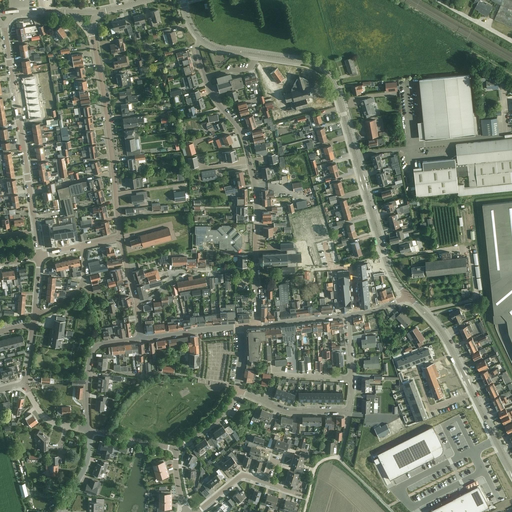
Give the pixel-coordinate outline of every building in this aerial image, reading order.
[(486,5),(479,1),(479,0),(475,0),(474,3),(477,5),(475,8),(479,10),(479,11),(481,12),(487,16),(492,7),(487,4),(486,5)] [(511,0),(491,0),(501,5),(494,19),(511,27),(511,0)] [(153,11),(150,12),(151,18),(148,18),(151,26),(154,25),(153,23),(161,20),(159,15),(160,15),(158,10),(153,11)] [(135,25),(145,22),(143,14),(136,16),(133,17),(135,25)] [(132,33),(132,30),(130,24),(126,25),(124,19),(112,23),(114,31),(127,28),(128,32),(129,35),(132,34),(133,35),(135,34),(135,32),(132,33)] [(17,28),(16,29),(17,35),(31,32),(37,31),(35,25),(30,26),(24,27),(23,28),(23,25),(22,25),(21,23),(17,24),(18,26),(16,26),(17,28)] [(59,39),(66,34),(63,30),(64,30),(61,26),(54,32),(53,34),(55,37),(57,36),(59,39)] [(170,29),(162,31),(163,35),(166,34),(169,44),(177,42),(175,35),(174,31),(171,32),(170,29)] [(26,40),(25,36),(32,35),(31,32),(17,35),(18,41),(26,40)] [(112,53),(124,51),(122,38),(115,39),(116,44),(110,45),(112,53)] [(178,60),(190,57),(188,50),(183,51),(176,53),(178,60)] [(70,68),(83,65),(81,53),(68,55),(69,61),(73,61),(73,65),(69,65),(70,68)] [(122,64),(127,63),(125,56),(118,58),(119,60),(113,62),(115,68),(122,67),(122,64)] [(180,67),(184,66),(192,64),(190,57),(178,60),(180,67)] [(356,71),(352,58),(345,60),(348,71),(349,70),(350,73),(356,71)] [(36,65),(22,67),(23,73),(31,72),(30,69),(37,68),(42,67),(41,64),(36,65)] [(184,66),(180,67),(182,73),(184,73),(185,76),(195,73),(192,64),(184,66)] [(74,77),(85,76),(84,67),(76,68),(77,74),(68,76),(67,74),(63,75),(63,80),(68,79),(74,78),(74,77)] [(294,68),(269,76),(274,94),(299,87),(294,68)] [(126,78),(126,75),(128,74),(127,69),(121,70),(121,73),(116,74),(117,80),(126,78)] [(187,77),(183,78),(184,82),(188,80),(190,87),(192,87),(198,85),(195,74),(192,75),(187,77)] [(217,78),(218,83),(230,79),(232,89),(237,88),(237,89),(238,88),(238,87),(243,86),(240,76),(232,79),(230,74),(217,78)] [(475,134),(469,74),(419,79),(425,139),(475,134)] [(253,90),(254,90),(249,75),(244,77),(246,85),(249,84),(250,88),(251,91),(253,90)] [(35,77),(24,79),(25,86),(36,84),(35,77)] [(76,85),(75,85),(76,89),(87,87),(86,80),(83,81),(83,77),(75,78),(76,85)] [(132,86),(131,81),(130,77),(126,78),(117,80),(118,85),(123,84),(124,87),(132,86)] [(497,79),(494,80),(493,78),(489,78),(490,80),(486,81),(487,89),(494,88),(494,89),(498,88),(497,79)] [(219,93),(232,89),(230,79),(218,83),(216,83),(219,93)] [(386,83),(386,92),(397,91),(397,82),(386,83)] [(36,84),(25,86),(26,92),(37,91),(36,84)] [(363,90),(362,85),(352,87),(352,91),(353,91),(354,94),(361,93),(360,91),(363,90)] [(126,103),(138,102),(140,101),(139,95),(131,96),(130,88),(126,89),(126,92),(119,93),(120,98),(125,97),(126,103)] [(88,91),(85,92),(84,89),(76,90),(76,91),(76,96),(73,96),(74,100),(72,100),(89,98),(88,91)] [(317,89),(292,96),(296,110),(308,106),(321,103),(317,89)] [(237,96),(239,95),(238,92),(236,93),(235,90),(226,93),(227,97),(230,96),(231,100),(238,98),(237,96)] [(37,91),(26,92),(27,99),(38,97),(37,91)] [(202,97),(200,98),(198,91),(191,93),(193,100),(194,100),(197,109),(204,107),(202,97)] [(38,97),(27,99),(28,105),(39,104),(38,97)] [(371,105),(371,103),(374,102),(373,98),(371,98),(360,101),(361,105),(362,105),(365,117),(370,116),(369,113),(372,112),(372,114),(376,113),(373,104),(371,105)] [(272,101),(264,103),(265,106),(265,107),(270,106),(268,107),(269,109),(271,109),(274,108),(272,101)] [(251,103),(247,105),(246,102),(238,104),(239,110),(252,106),(255,106),(254,104),(251,104),(251,103)] [(39,104),(28,105),(29,112),(40,110),(39,104)] [(122,116),(133,114),(133,112),(132,109),(129,110),(128,104),(121,105),(122,116)] [(78,108),(79,117),(91,115),(90,106),(78,108)] [(193,106),(187,108),(189,112),(191,118),(196,116),(193,106)] [(253,110),(253,109),(252,106),(239,110),(241,116),(255,112),(254,109),(253,110)] [(40,110),(29,112),(30,119),(41,117),(40,110)] [(219,123),(218,120),(217,114),(207,117),(209,122),(207,122),(206,124),(206,125),(206,126),(206,127),(207,128),(207,129),(208,130),(209,130),(209,131),(210,131),(211,131),(216,130),(218,130),(219,132),(222,131),(227,129),(223,121),(219,123)] [(246,124),(259,120),(258,117),(254,119),(253,115),(245,118),(246,124)] [(320,115),(308,118),(309,122),(310,121),(311,125),(312,127),(320,125),(320,122),(322,122),(320,115)] [(79,125),(93,122),(92,116),(84,118),(84,121),(79,121),(80,124),(79,124),(79,125)] [(137,127),(144,126),(143,116),(123,118),(124,127),(137,126),(137,127)] [(32,129),(46,127),(58,125),(57,119),(51,120),(51,124),(46,124),(46,125),(43,125),(43,126),(39,126),(39,123),(31,124),(32,129)] [(259,120),(246,124),(248,129),(256,127),(255,124),(260,122),(259,120)] [(368,138),(378,136),(375,120),(365,122),(368,138)] [(310,129),(305,130),(306,133),(312,132),(313,135),(314,137),(325,134),(323,128),(319,129),(319,126),(310,129)] [(125,138),(140,136),(140,133),(134,133),(133,129),(124,130),(125,138)] [(263,137),(265,136),(264,133),(263,134),(262,129),(252,131),(254,143),(264,141),(263,137)] [(78,139),(79,139),(95,137),(94,131),(86,132),(87,135),(82,136),(82,137),(78,138),(78,139)] [(222,147),(232,142),(229,134),(219,139),(222,147)] [(325,134),(314,137),(314,139),(317,139),(317,138),(318,137),(320,142),(327,140),(325,134)] [(134,155),(141,154),(140,148),(136,149),(135,138),(125,139),(127,152),(128,152),(128,155),(134,155)] [(378,145),(379,145),(379,146),(381,146),(381,145),(385,144),(384,140),(383,141),(382,138),(368,140),(369,146),(378,145)] [(470,187),(470,194),(511,189),(511,138),(465,143),(468,175),(470,187)] [(71,148),(70,140),(62,142),(63,146),(63,149),(71,148)] [(260,143),(255,145),(255,146),(257,155),(262,154),(263,155),(267,154),(266,153),(265,147),(270,146),(270,142),(264,143),(262,143),(262,145),(260,145),(260,143)] [(193,143),(184,145),(187,156),(196,153),(193,143)] [(457,176),(468,175),(465,143),(456,144),(457,155),(450,159),(423,162),(423,170),(414,171),(416,196),(458,192),(459,195),(470,194),(470,187),(464,187),(464,184),(458,185),(457,176)] [(82,153),(97,151),(96,145),(88,146),(89,149),(81,151),(82,153)] [(323,148),(318,149),(319,152),(320,155),(332,151),(330,145),(323,148)] [(225,155),(223,156),(223,162),(236,160),(235,150),(224,151),(225,155)] [(96,160),(96,157),(98,157),(97,151),(82,153),(82,156),(85,156),(90,155),(90,158),(86,158),(87,162),(96,160)] [(332,151),(320,155),(317,156),(318,158),(324,156),(323,155),(325,155),(326,160),(334,158),(332,151)] [(139,164),(138,160),(145,159),(144,154),(141,154),(134,155),(135,158),(128,159),(129,169),(133,168),(133,172),(140,171),(139,167),(141,167),(141,166),(141,165),(140,164),(139,164)] [(278,155),(275,155),(275,154),(268,155),(269,163),(274,163),(274,164),(279,163),(278,155)] [(373,162),(381,160),(380,154),(371,157),(373,162)] [(58,161),(59,166),(60,172),(61,178),(66,177),(67,177),(67,175),(66,171),(65,165),(64,157),(58,158),(58,159),(58,161)] [(196,158),(188,160),(189,168),(198,167),(196,158)] [(381,160),(373,162),(375,168),(383,166),(381,160)] [(84,171),(100,166),(99,161),(91,163),(92,165),(86,167),(86,170),(84,170),(84,171)] [(326,173),(337,170),(336,164),(328,166),(329,171),(328,171),(327,170),(325,170),(326,173)] [(269,167),(261,168),(263,179),(269,178),(272,177),(272,173),(270,173),(269,167)] [(215,169),(201,172),(202,181),(217,179),(215,169)] [(337,170),(326,173),(327,175),(329,174),(329,173),(330,173),(332,178),(339,176),(337,170)] [(390,174),(386,175),(385,172),(377,174),(378,180),(392,176),(391,176),(390,174)] [(51,173),(39,175),(40,181),(43,180),(43,184),(49,183),(48,177),(51,176),(51,173)] [(388,183),(387,180),(391,179),(393,178),(392,176),(378,180),(380,186),(388,183)] [(135,178),(129,179),(130,188),(132,188),(142,186),(141,177),(135,178)] [(236,179),(231,180),(232,186),(237,185),(237,188),(244,186),(244,184),(245,183),(243,177),(236,179)] [(90,190),(103,187),(101,178),(88,181),(90,190)] [(71,195),(90,190),(88,181),(81,182),(69,185),(69,186),(57,189),(60,199),(59,199),(60,207),(65,206),(68,216),(74,215),(71,197),(72,196),(71,195)] [(330,188),(328,188),(329,191),(342,187),(340,181),(336,182),(329,184),(330,188)] [(301,182),(292,183),(293,191),(302,190),(301,182)] [(54,199),(53,195),(56,195),(54,183),(46,184),(47,192),(42,193),(43,196),(44,200),(54,199)] [(397,187),(397,185),(397,184),(391,186),(392,189),(382,192),(383,198),(392,195),(392,192),(395,191),(394,188),(397,187)] [(327,194),(331,193),(334,192),(334,191),(335,191),(337,196),(344,194),(342,187),(329,191),(326,192),(327,194)] [(247,204),(247,189),(241,189),(241,194),(242,194),(242,197),(237,197),(237,204),(247,204)] [(94,192),(88,193),(90,199),(99,196),(103,195),(102,190),(94,192)] [(261,199),(272,198),(273,198),(273,191),(269,191),(269,190),(261,190),(261,199)] [(136,195),(131,196),(132,204),(144,202),(143,199),(147,198),(146,191),(138,192),(138,195),(136,195)] [(184,191),(174,192),(175,201),(186,200),(184,191)] [(336,209),(347,205),(346,199),(339,201),(341,205),(335,206),(336,209)] [(306,200),(296,202),(297,209),(307,206),(306,200)] [(395,209),(394,205),(396,204),(395,200),(389,202),(389,204),(385,205),(387,211),(395,209)] [(511,201),(482,204),(494,315),(502,314),(507,320),(509,333),(511,340),(511,201)] [(105,205),(93,208),(94,214),(107,211),(105,205)] [(338,215),(349,212),(347,205),(336,209),(341,207),(342,210),(335,212),(336,216),(338,215)] [(234,215),(247,215),(247,206),(240,206),(240,211),(233,211),(233,215),(234,215)] [(24,217),(20,217),(19,214),(10,215),(10,221),(14,220),(15,225),(19,224),(19,226),(24,225),(23,219),(24,219),(24,217)] [(390,222),(397,220),(397,218),(398,218),(397,214),(389,217),(390,222)] [(407,224),(403,225),(403,223),(402,223),(401,219),(397,220),(390,222),(392,229),(400,226),(401,226),(402,229),(408,227),(407,224)] [(97,229),(109,227),(108,221),(101,222),(101,225),(95,226),(96,230),(97,229)] [(46,224),(41,225),(43,236),(50,235),(50,233),(48,224),(48,223),(46,224)] [(73,223),(65,224),(67,238),(74,237),(73,230),(74,230),(73,223)] [(343,233),(355,230),(353,223),(345,226),(347,231),(345,231),(345,230),(342,231),(343,233)] [(65,224),(59,225),(61,239),(67,238),(65,224)] [(59,225),(53,226),(53,232),(54,234),(54,236),(55,240),(61,239),(59,225)] [(242,246),(242,237),(241,237),(241,235),(238,232),(236,232),(236,230),(232,226),(230,226),(230,225),(221,225),(221,226),(219,226),(216,229),(211,229),(211,226),(195,226),(195,234),(196,234),(195,245),(203,245),(203,242),(214,242),(214,240),(219,240),(219,248),(227,248),(227,250),(233,250),(235,251),(237,251),(241,248),(241,246),(242,246)] [(178,228),(179,237),(191,235),(190,226),(178,228)] [(273,236),(273,231),(277,231),(277,227),(263,227),(263,236),(273,236)] [(399,242),(398,239),(404,237),(403,233),(413,231),(412,227),(402,230),(396,231),(397,236),(390,237),(391,243),(399,242)] [(143,247),(171,239),(168,228),(138,236),(138,239),(130,241),(131,248),(143,245),(143,247)] [(355,230),(343,233),(343,235),(346,235),(346,233),(347,233),(349,238),(356,236),(355,230)] [(50,235),(43,236),(45,247),(52,246),(50,237),(50,235)] [(399,245),(401,252),(411,250),(411,252),(416,251),(414,246),(417,245),(415,239),(412,240),(404,242),(405,244),(399,245)] [(353,249),(360,247),(358,241),(350,244),(351,247),(348,248),(349,251),(353,249)] [(258,259),(259,259),(259,261),(258,261),(258,262),(259,262),(262,262),(263,262),(263,265),(268,265),(272,265),(273,265),(277,265),(278,265),(282,264),(287,264),(287,267),(281,267),(281,268),(282,268),(283,273),(282,273),(282,274),(295,273),(294,267),(297,267),(297,263),(301,262),(301,253),(297,254),(297,249),(294,249),(293,243),(280,244),(281,244),(282,250),(281,250),(286,250),(286,253),(282,253),(281,253),(277,253),(272,254),(272,253),(272,254),(268,254),(267,254),(263,254),(262,254),(262,257),(262,258),(259,258),(259,257),(259,258),(258,258),(258,259)] [(114,249),(111,249),(111,246),(105,247),(105,250),(102,251),(103,257),(115,254),(114,249)] [(360,247),(353,249),(353,252),(352,252),(353,256),(361,254),(360,247)] [(197,268),(206,267),(205,260),(199,260),(199,258),(200,258),(200,252),(196,253),(196,263),(197,263),(197,268)] [(166,255),(156,257),(157,264),(167,262),(166,255)] [(247,266),(247,255),(230,255),(230,257),(237,257),(237,266),(247,266)] [(186,256),(172,257),(172,260),(172,263),(172,265),(186,265),(186,268),(196,267),(195,262),(195,259),(186,259),(186,256)] [(464,272),(467,271),(466,257),(425,262),(426,266),(427,276),(464,272)] [(73,259),(77,277),(81,275),(80,270),(78,271),(77,266),(80,265),(78,258),(73,259)] [(77,277),(73,259),(67,261),(68,267),(72,267),(73,272),(72,272),(73,277),(77,276),(77,277)] [(106,261),(108,269),(114,268),(113,266),(122,264),(121,259),(106,261)] [(99,260),(88,263),(89,269),(100,266),(99,260)] [(61,275),(64,274),(61,262),(55,263),(57,270),(60,269),(61,275)] [(368,264),(356,265),(357,277),(369,276),(368,264)] [(108,270),(107,269),(107,265),(90,269),(91,274),(108,270)] [(413,277),(424,276),(427,276),(426,266),(423,266),(412,267),(413,277)] [(17,279),(18,285),(21,284),(21,281),(24,281),(23,274),(27,273),(26,268),(19,269),(19,274),(17,275),(17,279)] [(123,273),(121,268),(110,271),(111,276),(123,273)] [(140,270),(132,272),(136,284),(136,287),(139,286),(143,285),(144,285),(149,283),(149,282),(160,279),(158,273),(153,275),(152,272),(145,274),(143,269),(140,270)] [(346,271),(336,272),(337,280),(347,279),(346,271)] [(108,282),(124,278),(123,273),(111,276),(112,279),(111,280),(110,279),(107,280),(108,282)] [(178,290),(206,285),(205,277),(192,279),(191,275),(188,275),(189,280),(177,282),(178,290)] [(347,279),(337,280),(338,287),(348,286),(347,279)] [(161,280),(144,285),(145,290),(162,285),(161,280)] [(296,317),(295,309),(294,302),(292,302),(292,308),(289,309),(289,310),(287,310),(287,304),(288,304),(288,288),(291,288),(290,280),(286,281),(286,283),(280,284),(279,285),(279,290),(279,300),(280,319),(296,317)] [(139,286),(136,287),(140,300),(146,298),(148,297),(146,292),(145,293),(144,289),(143,285),(139,286)] [(348,286),(338,287),(338,295),(348,294),(348,286)] [(383,290),(382,287),(375,289),(378,297),(382,296),(384,301),(389,300),(386,289),(383,290)] [(386,289),(389,300),(394,298),(391,287),(386,289)] [(47,294),(46,301),(49,301),(49,303),(52,303),(53,301),(54,298),(57,298),(57,299),(63,300),(67,296),(65,296),(64,296),(47,294)] [(348,294),(338,295),(339,302),(349,301),(348,294)] [(126,297),(121,298),(123,307),(133,304),(131,297),(126,299),(126,297)] [(310,305),(310,304),(309,298),(306,299),(309,315),(320,313),(319,307),(313,307),(313,305),(310,305)] [(296,317),(309,315),(306,299),(307,305),(302,306),(302,308),(295,309),(296,317)] [(349,301),(339,302),(340,310),(350,309),(349,301)] [(155,314),(162,313),(160,302),(153,302),(155,314)] [(152,310),(152,309),(151,303),(147,304),(147,305),(143,305),(144,311),(152,310)] [(226,310),(227,323),(236,322),(234,304),(226,305),(226,307),(226,310)] [(249,321),(248,314),(251,314),(251,309),(248,310),(248,311),(246,311),(246,310),(242,310),(243,322),(249,321)] [(457,324),(462,321),(460,316),(462,314),(459,309),(450,313),(453,319),(454,318),(457,324)] [(406,327),(411,321),(402,312),(400,314),(397,311),(391,317),(394,319),(397,317),(406,327)] [(211,315),(208,315),(208,312),(204,313),(205,315),(206,325),(213,324),(212,314),(212,313),(211,314),(211,315)] [(213,324),(221,324),(221,317),(220,314),(212,314),(213,324)] [(197,326),(206,325),(205,315),(199,316),(195,316),(197,326)] [(56,320),(54,320),(50,346),(59,347),(61,338),(63,338),(65,321),(64,321),(65,317),(57,316),(56,320)] [(125,329),(126,336),(131,336),(129,316),(123,317),(124,322),(125,329)] [(366,329),(370,328),(369,322),(364,323),(363,316),(353,318),(355,324),(355,326),(359,325),(359,323),(360,322),(361,327),(365,326),(366,329)] [(169,331),(178,330),(177,324),(177,321),(177,319),(176,318),(171,319),(171,322),(168,322),(168,324),(169,330),(169,331)] [(339,330),(338,320),(329,321),(330,331),(331,334),(333,334),(333,331),(339,330)] [(145,329),(145,334),(153,333),(152,321),(145,321),(145,323),(146,323),(146,328),(145,329)] [(331,334),(330,331),(329,321),(323,322),(323,327),(324,327),(324,331),(327,331),(328,339),(331,339),(331,334)] [(118,337),(126,336),(125,329),(124,322),(120,323),(121,326),(122,326),(122,328),(118,328),(117,325),(113,326),(114,334),(118,333),(118,337)] [(304,331),(312,330),(311,323),(301,324),(302,335),(305,334),(304,331)] [(155,333),(165,332),(164,324),(163,324),(154,325),(155,333)] [(303,344),(302,335),(301,324),(295,325),(296,333),(296,334),(299,334),(299,340),(300,340),(301,345),(303,344)] [(467,326),(459,329),(463,339),(471,335),(470,332),(473,331),(470,324),(467,326)] [(294,333),(295,333),(294,325),(280,326),(281,335),(282,335),(283,338),(283,340),(295,339),(294,333)] [(109,334),(113,333),(111,327),(105,328),(106,330),(102,331),(104,340),(110,339),(109,334)] [(265,328),(264,328),(260,328),(255,328),(255,329),(248,329),(246,331),(246,336),(246,343),(247,346),(246,346),(247,351),(247,359),(255,360),(255,359),(259,360),(260,339),(266,339),(266,341),(266,337),(265,328)] [(411,341),(414,339),(416,343),(414,344),(416,347),(422,344),(420,341),(424,339),(421,334),(420,334),(416,328),(407,333),(411,341)] [(468,348),(490,337),(489,334),(486,336),(486,335),(478,339),(479,339),(474,342),(472,339),(465,342),(468,348)] [(362,348),(377,346),(376,335),(365,336),(366,339),(362,340),(362,348)] [(194,348),(198,347),(197,336),(191,336),(177,339),(169,340),(169,344),(169,345),(176,344),(177,345),(186,344),(186,350),(190,350),(190,349),(194,349),(194,348)] [(485,340),(489,338),(490,337),(468,348),(470,353),(478,350),(476,346),(480,344),(481,345),(486,342),(485,340)] [(165,344),(169,344),(169,340),(156,342),(157,349),(165,348),(165,344)] [(156,355),(155,352),(154,342),(149,343),(149,349),(146,350),(146,353),(150,353),(152,353),(153,359),(156,359),(156,355)] [(132,344),(124,345),(126,360),(129,360),(128,353),(133,352),(132,344)] [(124,345),(117,346),(119,354),(119,357),(123,356),(124,361),(126,361),(126,360),(124,345)] [(112,354),(119,354),(117,346),(111,346),(111,347),(108,347),(109,353),(112,352),(112,354)] [(486,351),(485,350),(489,348),(488,346),(485,348),(478,351),(478,352),(472,355),(474,360),(482,357),(480,354),(486,351)] [(199,354),(198,347),(194,348),(194,349),(190,349),(190,350),(190,354),(189,366),(199,366),(199,354)] [(428,349),(421,352),(424,361),(432,358),(428,349)] [(336,366),(343,366),(342,355),(341,355),(341,352),(335,353),(336,366)] [(421,352),(413,354),(416,364),(424,361),(421,352)] [(103,357),(98,357),(97,369),(106,369),(107,358),(111,358),(111,355),(103,354),(103,357)] [(413,354),(405,357),(409,367),(416,364),(413,354)] [(369,368),(380,367),(379,356),(370,357),(371,360),(364,360),(364,363),(363,363),(364,367),(369,367),(369,368)] [(405,357),(397,360),(401,370),(409,367),(405,357)] [(486,363),(490,361),(489,358),(476,364),(479,371),(488,367),(486,363)] [(246,368),(251,369),(254,369),(255,360),(247,359),(246,368)] [(6,370),(9,379),(14,377),(13,373),(15,373),(16,374),(19,373),(16,365),(13,365),(14,368),(6,370)] [(443,396),(436,377),(439,376),(437,373),(435,373),(431,365),(423,367),(429,382),(435,399),(443,396)] [(483,379),(500,371),(498,368),(490,372),(491,372),(489,373),(487,370),(480,374),(483,379)] [(245,369),(244,376),(252,377),(253,377),(254,372),(254,371),(253,370),(246,369),(245,369)] [(9,379),(6,370),(0,371),(0,377),(0,378),(0,377),(2,376),(3,380),(9,379)] [(498,374),(497,372),(500,371),(483,379),(485,384),(492,381),(491,378),(498,374)] [(109,380),(109,376),(102,376),(101,379),(99,378),(98,385),(98,384),(97,390),(105,391),(106,379),(109,380)] [(380,385),(382,385),(382,379),(382,376),(375,376),(374,380),(375,380),(375,381),(380,382),(380,385)] [(412,380),(402,384),(404,391),(415,387),(412,380)] [(489,392),(502,386),(500,383),(495,386),(493,383),(486,387),(489,392)] [(276,390),(274,396),(280,398),(281,394),(283,391),(281,390),(282,387),(278,386),(276,390)] [(415,387),(404,391),(407,397),(417,393),(415,387)] [(499,387),(489,392),(491,398),(499,394),(497,392),(500,391),(499,390),(502,389),(501,387),(499,387)] [(286,400),(288,393),(283,391),(280,398),(286,400)] [(288,393),(286,400),(292,402),(294,395),(288,393)] [(417,393),(407,397),(409,403),(419,399),(417,393)] [(97,400),(96,410),(104,411),(106,411),(106,407),(104,407),(105,401),(106,401),(107,397),(101,396),(100,401),(97,400)] [(495,405),(507,400),(505,396),(503,398),(504,400),(502,401),(500,396),(492,400),(495,405)] [(22,408),(24,399),(18,397),(17,406),(15,406),(14,414),(19,415),(20,411),(21,411),(22,407),(22,408)] [(363,400),(362,406),(363,406),(363,413),(370,413),(374,413),(374,398),(370,398),(370,400),(363,400)] [(419,399),(409,403),(411,409),(422,405),(419,399)] [(507,400),(495,405),(497,409),(497,411),(505,407),(503,404),(507,402),(508,402),(507,400)] [(6,410),(10,409),(9,401),(8,401),(8,402),(5,402),(0,403),(0,415),(2,415),(1,412),(4,411),(4,408),(5,408),(6,410)] [(422,405),(411,409),(414,415),(424,411),(422,405)] [(260,412),(255,410),(253,416),(251,420),(252,421),(254,422),(255,420),(259,421),(260,418),(263,420),(267,411),(262,409),(260,412)] [(511,410),(507,412),(506,409),(498,413),(501,418),(511,412),(511,410)] [(273,426),(276,419),(271,416),(272,413),(267,411),(263,420),(270,423),(270,424),(273,425),(273,426)] [(424,411),(414,415),(416,422),(426,418),(424,411)] [(511,420),(511,419),(511,418),(511,417),(511,416),(511,412),(501,418),(504,424),(511,420)] [(31,413),(25,418),(31,427),(38,422),(33,415),(33,416),(31,413)] [(374,416),(374,423),(387,422),(386,415),(374,416)] [(285,427),(287,417),(281,416),(281,419),(276,419),(273,426),(273,425),(273,426),(274,426),(276,426),(276,427),(277,427),(278,425),(285,427)] [(287,417),(285,427),(292,428),(292,432),(295,433),(297,423),(292,422),(292,418),(287,417)] [(333,429),(333,427),(333,420),(331,420),(331,417),(325,417),(325,427),(328,427),(328,429),(333,429)] [(380,426),(375,428),(379,437),(391,432),(387,424),(381,427),(380,426)] [(218,429),(223,437),(230,432),(230,433),(233,431),(229,425),(224,429),(223,426),(218,429)] [(379,457),(374,459),(376,464),(381,461),(391,480),(392,479),(392,478),(396,476),(396,477),(398,476),(398,475),(435,457),(431,450),(438,447),(432,435),(436,433),(433,426),(377,454),(379,457)] [(217,441),(223,437),(218,429),(213,432),(215,435),(211,438),(215,444),(218,442),(217,441)] [(48,450),(48,439),(40,430),(34,436),(38,440),(39,439),(41,441),(41,444),(40,444),(40,450),(48,450)] [(245,441),(255,445),(256,442),(262,444),(263,438),(254,435),(252,440),(249,439),(249,440),(246,439),(245,441)] [(279,450),(282,441),(277,439),(278,436),(275,435),(272,442),(275,443),(273,449),(279,450)] [(215,444),(211,438),(207,441),(205,438),(200,442),(206,449),(212,445),(212,446),(214,445),(215,447),(216,446),(215,444)] [(282,441),(279,450),(285,452),(286,447),(289,448),(292,440),(288,439),(287,442),(282,441)] [(254,447),(255,445),(245,441),(245,442),(248,443),(247,446),(247,447),(246,450),(249,450),(248,452),(251,453),(255,454),(258,455),(260,449),(254,447)] [(199,454),(206,449),(200,442),(196,445),(197,447),(193,451),(197,456),(200,454),(199,454)] [(101,443),(100,450),(102,451),(101,457),(108,458),(109,452),(111,453),(112,446),(101,443)] [(226,460),(233,468),(238,464),(234,459),(236,457),(231,451),(228,454),(230,457),(226,460)] [(292,459),(302,462),(303,457),(307,458),(308,455),(301,452),(300,455),(294,453),(292,459)] [(192,468),(198,458),(196,457),(190,453),(186,461),(188,462),(187,465),(192,468)] [(252,462),(255,454),(251,453),(250,457),(245,455),(242,465),(248,467),(250,461),(252,462)] [(258,456),(258,455),(255,454),(252,462),(255,463),(253,468),(259,470),(262,461),(259,460),(260,457),(258,456)] [(58,475),(58,464),(58,456),(52,456),(52,464),(49,464),(49,468),(46,468),(46,471),(49,471),(49,481),(50,481),(50,475),(58,475)] [(167,468),(166,464),(164,465),(163,459),(154,462),(154,464),(153,465),(155,472),(167,468)] [(301,464),(302,462),(292,459),(290,464),(296,466),(295,469),(302,471),(303,468),(302,467),(303,465),(301,464)] [(107,474),(104,473),(108,463),(101,460),(100,464),(97,463),(96,467),(95,467),(93,474),(105,478),(107,474)] [(228,471),(233,468),(226,460),(222,463),(220,460),(217,463),(222,469),(224,467),(228,471)] [(155,472),(157,479),(159,478),(160,481),(168,478),(167,472),(168,472),(167,468),(155,472)] [(212,478),(218,485),(222,481),(220,479),(224,475),(218,468),(216,470),(218,473),(212,478)] [(301,475),(302,471),(295,469),(294,472),(288,470),(287,475),(296,479),(298,474),(301,475)] [(295,483),(296,479),(287,475),(285,481),(291,483),(290,486),(292,486),(296,488),(297,488),(298,484),(295,483)] [(213,489),(218,485),(212,478),(206,483),(204,480),(201,482),(207,490),(211,486),(213,489)] [(87,484),(84,491),(87,492),(86,494),(90,495),(91,493),(95,494),(97,487),(96,487),(98,481),(91,479),(89,485),(87,484)] [(25,483),(19,485),(22,496),(28,494),(25,483)] [(456,498),(429,511),(479,511),(489,507),(486,501),(479,486),(470,491),(470,490),(467,492),(456,498)] [(258,500),(260,491),(254,489),(253,495),(250,494),(248,500),(247,503),(249,503),(249,502),(250,501),(253,502),(254,499),(258,500)] [(172,501),(172,497),(170,497),(170,491),(161,491),(161,494),(159,494),(159,501),(172,501)] [(243,499),(246,497),(242,491),(239,493),(238,492),(232,496),(237,502),(242,498),(243,499)] [(270,503),(272,495),(267,494),(266,498),(263,497),(260,504),(265,506),(266,502),(270,503)] [(272,495),(270,503),(272,504),(271,507),(276,509),(279,502),(276,501),(277,497),(272,495)] [(96,502),(89,502),(89,511),(96,511),(103,511),(104,499),(96,498),(96,502)] [(288,509),(290,501),(285,499),(284,504),(281,503),(279,510),(283,511),(285,508),(288,509)] [(172,501),(159,501),(159,508),(161,508),(160,511),(165,511),(170,511),(170,505),(172,505),(172,501)] [(290,501),(288,509),(290,510),(289,511),(295,511),(297,508),(294,507),(295,503),(290,501)]
